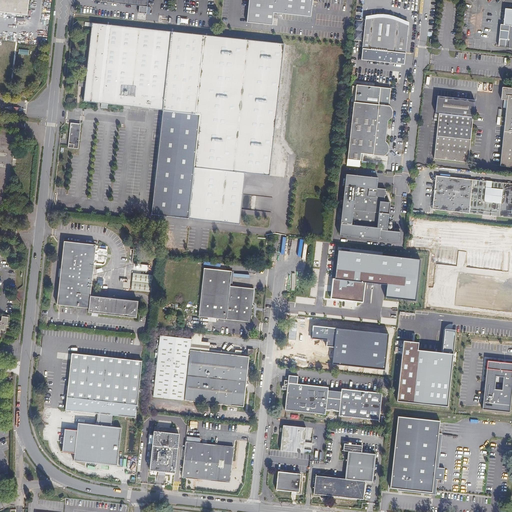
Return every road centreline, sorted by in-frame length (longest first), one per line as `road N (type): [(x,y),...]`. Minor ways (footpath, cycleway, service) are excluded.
road 1 (unclassified): [(139,495),(63,479),(25,433),(22,398),(64,0)]
road 2 (unclassified): [(252,507),(282,235)]
road 3 (unknown): [(409,171),(346,167),(332,186),(334,235),(367,243),(400,242),(407,190)]
